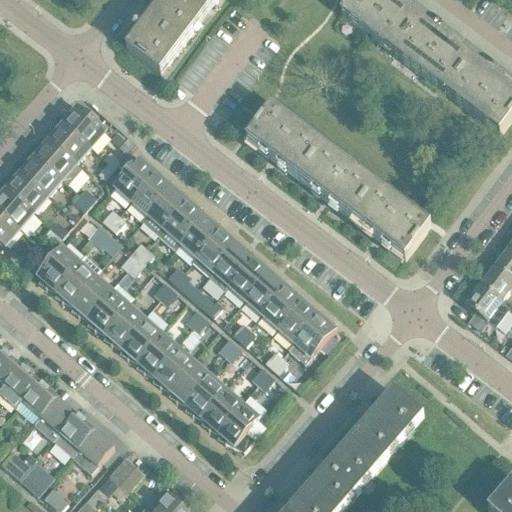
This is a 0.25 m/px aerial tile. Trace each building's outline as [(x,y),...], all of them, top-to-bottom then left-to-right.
[(221,0),(167,0),(166,3),(200,29),(221,0)] [(393,61),(419,27),(382,0),(356,0),(341,21),(393,61)] [(200,29),(166,3),(126,56),(160,82),(200,29)] [(419,27),(393,61),(446,101),(472,67),(419,27)] [(511,123),(511,97),(472,67),(446,101),(499,141),(511,123)] [(242,112),(246,116),(243,120),(251,127),(266,108),(253,98),(242,112)] [(298,186),(324,152),(271,112),(245,146),(298,186)] [(64,131),(90,155),(105,138),(78,115),(70,125),(66,122),(61,131),(63,132),(64,131)] [(64,131),(63,132),(56,141),(52,139),(47,148),(49,149),(50,147),(76,171),(90,155),(64,131)] [(50,147),(49,149),(42,157),(38,155),(33,164),(34,165),(36,164),(62,187),(68,192),(82,176),(76,171),(50,147)] [(377,192),(324,152),(298,186),(351,226),(377,192)] [(118,173),(121,170),(110,160),(104,166),(107,170),(106,171),(114,178),(118,173)] [(129,160),(121,170),(118,173),(126,180),(114,193),(131,208),(154,181),(148,177),(151,172),(130,162),(130,161),(129,160)] [(36,164),(34,165),(27,173),(23,171),(19,180),(20,181),(21,180),(48,203),(62,187),(36,164)] [(114,178),(106,171),(97,181),(105,188),(114,178)] [(21,180),(20,181),(13,189),(9,187),(5,197),(6,197),(7,197),(33,220),(48,203),(21,180)] [(154,181),(131,208),(147,222),(170,195),(165,191),(167,186),(155,180),(154,181)] [(377,192),(351,226),(404,266),(430,232),(377,192)] [(170,195),(147,222),(148,222),(142,229),(158,243),(186,210),(181,205),(183,200),(171,194),(170,195)] [(85,195),(79,202),(90,212),(96,205),(85,195)] [(7,197),(6,197),(0,204),(0,219),(19,236),(33,220),(7,197)] [(90,212),(79,202),(73,208),(85,219),(90,212)] [(186,210),(158,243),(174,257),(180,250),(203,224),(197,219),(200,214),(187,208),(186,210)] [(108,234),(119,223),(112,217),(102,229),(108,234)] [(0,219),(0,249),(4,253),(19,236),(0,219)] [(203,224),(180,250),(196,264),(219,238),(214,233),(216,228),(204,222),(203,224)] [(125,229),(119,223),(108,234),(115,240),(125,229)] [(50,235),(62,245),(68,238),(56,228),(50,235)] [(94,250),(104,239),(98,233),(88,245),(94,250)] [(62,245),(50,235),(45,241),(56,251),(62,245)] [(219,236),(219,238),(196,264),(212,278),(235,252),(230,247),(232,242),(219,236)] [(104,239),(94,250),(101,256),(111,245),(104,239)] [(140,250),(130,262),(137,267),(147,256),(140,250)] [(212,278),(208,283),(225,297),(229,292),(252,266),(246,261),(249,256),(236,250),(235,252),(212,278)] [(30,258),(42,268),(48,261),(36,251),(30,258)] [(53,298),(78,270),(61,255),(38,282),(47,290),(45,294),(53,298)] [(153,262),(147,256),(137,267),(144,273),(153,262)] [(511,258),(508,256),(494,274),(511,287),(511,258)] [(78,270),(53,298),(54,298),(55,297),(63,304),(61,308),(70,312),(94,284),(101,276),(84,262),(81,266),(78,270)] [(137,267),(130,262),(120,273),(127,279),(137,267)] [(252,265),(252,266),(229,292),(245,307),(268,280),(263,276),(265,271),(252,265)] [(144,273),(137,267),(127,279),(134,284),(144,273)] [(174,291),(183,280),(177,274),(167,285),(174,291)] [(511,287),(494,274),(480,293),(502,309),(511,295),(511,287)] [(268,280),(245,307),(261,321),(284,294),(279,290),(281,285),(269,279),(268,280)] [(190,285),(183,280),(174,291),(180,296),(190,285)] [(110,298),(94,284),(70,312),(70,313),(71,311),(79,318),(77,322),(86,326),(110,298)] [(160,307),(170,295),(163,289),(153,301),(160,307)] [(110,298),(86,326),(87,327),(87,325),(96,332),(94,336),(102,340),(126,312),(133,305),(117,291),(110,298)] [(285,293),(284,294),(261,321),(278,335),(301,308),(295,304),(298,299),(285,293)] [(480,293),(466,312),(475,319),(468,329),(480,338),(487,329),(495,335),(510,315),(502,309),(480,293)] [(170,295),(160,307),(166,313),(177,301),(170,295)] [(206,319),(216,308),(210,302),(200,313),(206,319)] [(301,307),(301,308),(278,335),(295,350),(318,323),(317,323),(312,318),(314,313),(301,307)] [(223,313),(216,308),(206,319),(213,325),(223,313)] [(143,326),(126,312),(102,340),(103,341),(104,339),(112,346),(110,351),(118,355),(143,326)] [(192,335),(203,324),(196,318),(185,330),(192,335)] [(318,323),(295,350),(288,358),(305,372),(335,338),(328,332),(330,327),(318,321),(317,323),(318,323)] [(209,330),(203,324),(192,335),(199,341),(209,330)] [(159,341),(143,326),(118,355),(119,355),(120,354),(128,361),(126,365),(135,369),(159,341)] [(239,348),(249,336),(242,330),(232,342),(239,348)] [(249,336),(239,348),(245,353),(256,342),(249,336)] [(175,355),(159,341),(135,369),(136,369),(136,368),(144,375),(143,379),(151,383),(175,355)] [(225,364),(235,352),(229,347),(218,358),(225,364)] [(235,352),(225,364),(231,369),(242,358),(235,352)] [(192,369),(175,355),(151,383),(152,383),(152,382),(161,389),(159,393),(167,397),(192,369)] [(0,356),(0,394),(19,373),(1,356),(0,356)] [(271,376),(281,364),(275,359),(265,370),(271,376)] [(281,364),(271,376),(278,382),(288,370),(281,364)] [(208,383),(192,369),(167,397),(168,398),(169,396),(177,403),(175,407),(183,411),(208,383)] [(19,373),(0,394),(0,401),(16,416),(23,409),(22,408),(38,389),(19,373)] [(257,392),(267,380),(261,375),(251,386),(257,392)] [(274,387),(267,380),(257,392),(264,398),(274,387)] [(208,383),(183,411),(184,412),(185,410),(193,417),(191,421),(200,425),(224,397),(208,383)] [(23,409),(17,415),(35,431),(57,405),(38,389),(22,408),(23,409)] [(241,411),(224,397),(200,425),(201,426),(201,424),(210,431),(208,435),(216,440),(241,411)] [(351,448),(380,474),(424,424),(394,398),(351,448)] [(76,422),(57,405),(35,431),(34,432),(52,449),(76,422)] [(257,426),(241,411),(216,440),(217,440),(218,439),(226,446),(224,450),(242,458),(242,459),(243,460),(254,447),(246,439),(257,426)] [(94,438),(76,422),(52,449),(71,465),(94,438)] [(114,455),(94,438),(71,465),(90,482),(97,474),(114,455)] [(0,466),(3,469),(11,459),(19,450),(12,444),(4,454),(1,451),(0,452),(0,466)] [(346,511),(380,474),(351,448),(308,497),(324,511),(346,511)] [(11,459),(3,469),(9,474),(18,465),(11,459)] [(118,492),(135,472),(125,464),(108,483),(118,492)] [(19,472),(11,480),(19,487),(26,479),(19,472)] [(135,472),(118,492),(128,501),(145,481),(135,472)] [(42,487),(32,499),(38,504),(48,492),(42,487)] [(511,511),(511,488),(491,511),(511,511)] [(91,503),(101,511),(107,503),(97,495),(91,503)] [(52,511),(63,511),(67,509),(52,496),(44,505),(52,511)] [(156,511),(151,508),(147,511),(188,511),(190,510),(174,496),(160,511),(156,511)] [(324,511),(308,497),(295,511),(324,511)] [(99,511),(101,511),(91,503),(86,509),(89,511),(99,511)]
